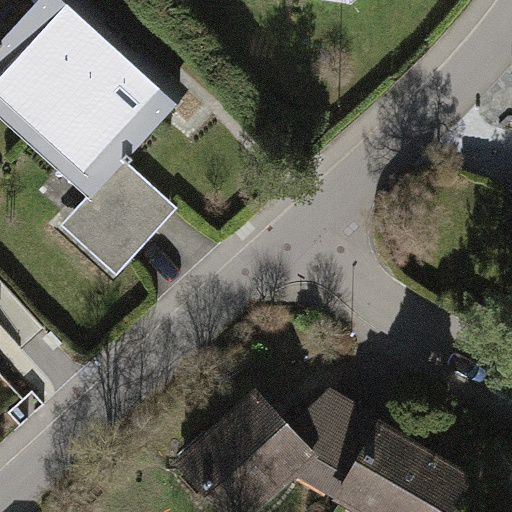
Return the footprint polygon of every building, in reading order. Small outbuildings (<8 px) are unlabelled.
[(108,53),(50,0),(37,0),(0,43),(0,125),(24,146),(108,53)] [(123,167),(173,111),(108,53),(24,146),(87,202),(63,229),(120,280),(177,216),(123,167)] [(0,382),(9,374),(0,363),(0,382)] [(327,501),(377,423),(328,389),(289,416),(257,386),(171,465),(216,511),(250,511),(292,479),(327,501)] [(327,501),(345,511),(452,511),(471,480),(377,423),(327,501)]
